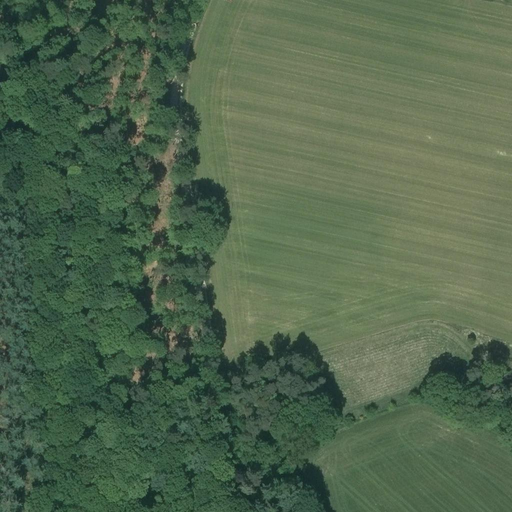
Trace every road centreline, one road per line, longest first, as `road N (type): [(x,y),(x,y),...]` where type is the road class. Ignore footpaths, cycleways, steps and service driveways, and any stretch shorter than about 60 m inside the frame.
road 1 (track): [(236,511),(176,114),(179,59),(199,0)]
road 2 (track): [(212,378),(151,424),(76,511)]
